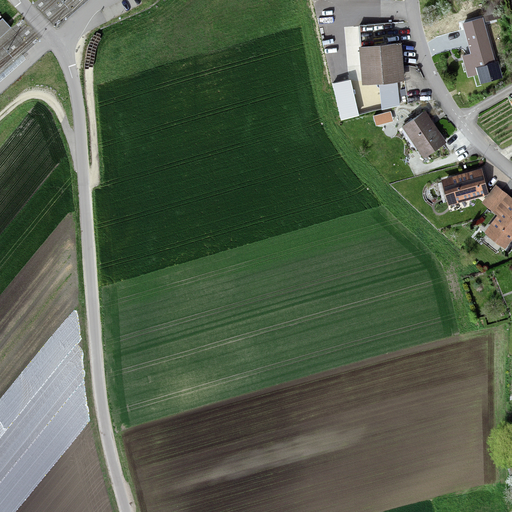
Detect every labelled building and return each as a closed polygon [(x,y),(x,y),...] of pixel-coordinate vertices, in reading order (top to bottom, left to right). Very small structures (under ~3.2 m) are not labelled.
[(486,20),(499,17),(497,7),(484,10),(486,20)] [(2,17),(0,19),(0,36),(11,27),(2,17)] [(464,22),(472,53),(463,55),(468,75),(478,73),(481,83),(495,79),(491,64),(494,63),(481,17),(464,22)] [(399,43),(394,43),(392,22),(359,24),(364,80),(402,77),(399,43)] [(348,79),(333,83),(342,119),(357,115),(348,79)] [(392,110),(382,112),(384,122),(394,120),(392,110)] [(430,121),(423,111),(405,124),(425,155),(444,142),(433,125),(431,127),(428,122),(430,121)] [(480,171),(445,181),(450,200),(485,191),(480,171)] [(502,214),(511,201),(511,200),(500,191),(494,199),(490,205),(495,209),(502,214)] [(490,205),(494,199),(489,195),(485,200),(490,205)] [(511,201),(502,214),(489,230),(505,242),(511,233),(511,201)]
